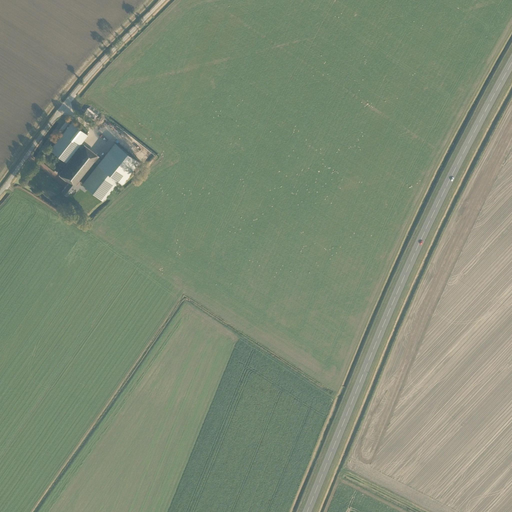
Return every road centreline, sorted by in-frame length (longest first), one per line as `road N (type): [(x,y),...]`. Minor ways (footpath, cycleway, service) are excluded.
road 1 (trunk): [(305,511),(452,169),(511,60)]
road 2 (unclassified): [(0,192),(102,61),(163,0)]
